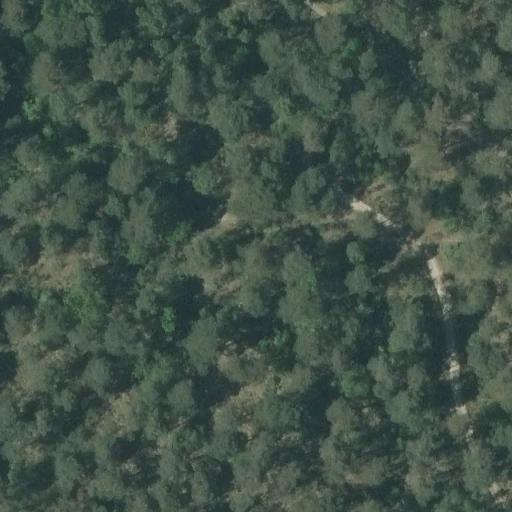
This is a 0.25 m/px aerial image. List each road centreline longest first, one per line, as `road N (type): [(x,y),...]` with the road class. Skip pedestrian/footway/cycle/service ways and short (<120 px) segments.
road 1 (track): [(507,511),(445,390),(426,274),(386,220)]
road 2 (track): [(330,216),(308,172),(308,137),(328,95),(398,0)]
road 3 (track): [(511,226),(386,220)]
